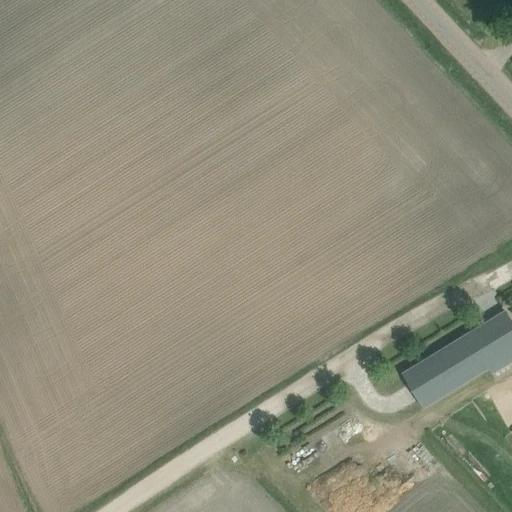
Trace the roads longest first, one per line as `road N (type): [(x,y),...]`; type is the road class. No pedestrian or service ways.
road 1 (unclassified): [(122,511),(511,272)]
road 2 (tertiary): [(511,99),(418,0)]
